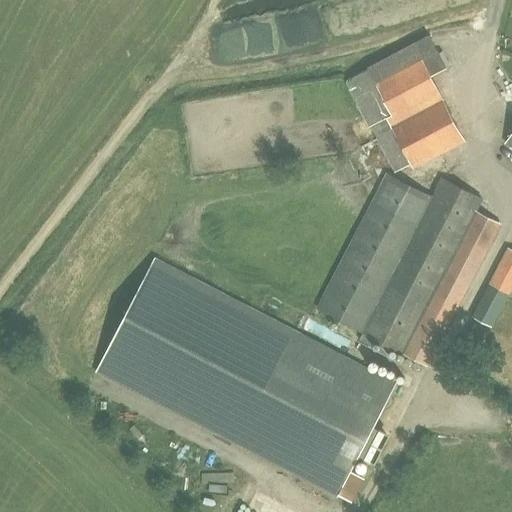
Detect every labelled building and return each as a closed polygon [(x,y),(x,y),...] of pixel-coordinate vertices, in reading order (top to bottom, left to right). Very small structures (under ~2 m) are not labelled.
[(447,66),(430,34),(346,78),(371,126),(373,125),(397,171),(411,163),(413,165),(464,139),(431,75),(447,66)] [(320,307),(377,336),(429,363),(500,225),(475,212),(482,199),(442,178),(430,203),(385,180),(320,307)] [(509,294),(511,287),(511,248),(509,247),(489,284),(509,294)] [(94,373),(335,498),(395,383),(206,285),(153,258),(94,373)] [(95,459),(83,448),(72,460),(85,471),(95,459)]
